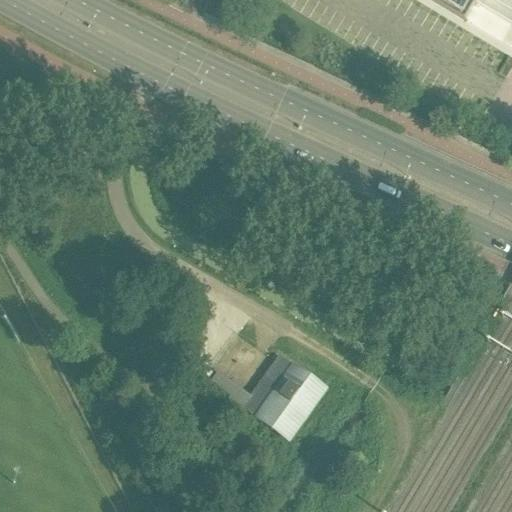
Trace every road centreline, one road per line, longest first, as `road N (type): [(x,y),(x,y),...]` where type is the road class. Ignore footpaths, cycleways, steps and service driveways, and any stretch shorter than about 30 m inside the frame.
road 1 (track): [(151,72),(118,150),(120,215),(174,268),(398,408),(407,442),(375,511)]
road 2 (secondary): [(12,0),(511,236)]
road 3 (secondary): [(511,204),(85,0)]
